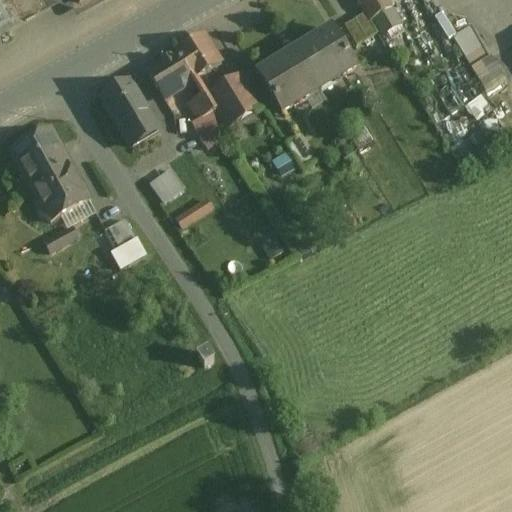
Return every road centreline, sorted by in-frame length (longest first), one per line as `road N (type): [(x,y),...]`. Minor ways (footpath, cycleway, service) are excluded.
road 1 (unclassified): [(55,77),(242,373),(286,511)]
road 2 (secondary): [(195,0),(55,77)]
